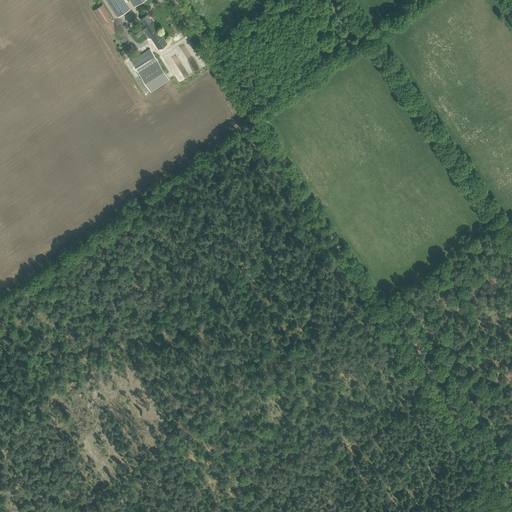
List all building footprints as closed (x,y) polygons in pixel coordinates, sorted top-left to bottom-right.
[(107,0),(118,17),(130,9),(124,0),(107,0)] [(94,10),(110,35),(118,30),(111,19),(112,18),(103,4),(94,10)] [(159,49),(163,46),(167,44),(153,21),(152,22),(147,14),(141,19),(144,23),(130,33),(134,39),(148,30),(144,33),(148,38),(150,37),(159,49)] [(185,28),(180,22),(173,27),(178,34),(185,28)] [(131,44),(123,50),(126,54),(134,49),(131,44)] [(140,75),(159,63),(150,49),(131,61),(140,75)]
